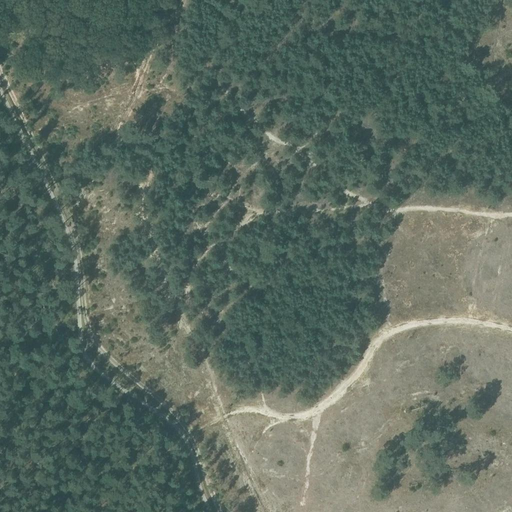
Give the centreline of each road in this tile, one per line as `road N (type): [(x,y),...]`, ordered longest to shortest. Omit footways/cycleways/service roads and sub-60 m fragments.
road 1 (track): [(86,321),(70,222),(0,72)]
road 2 (track): [(218,511),(186,426),(99,348),(86,321)]
